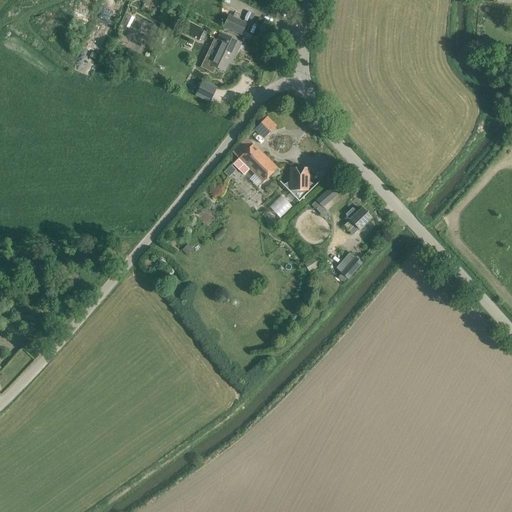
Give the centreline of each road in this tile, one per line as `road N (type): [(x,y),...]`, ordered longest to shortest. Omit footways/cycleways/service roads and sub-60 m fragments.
road 1 (unclassified): [(0,404),(269,90),(304,80)]
road 2 (track): [(409,218),(265,383),(96,511)]
road 3 (unclassified): [(511,331),(344,150),(304,80)]
road 4 (track): [(426,236),(511,134)]
